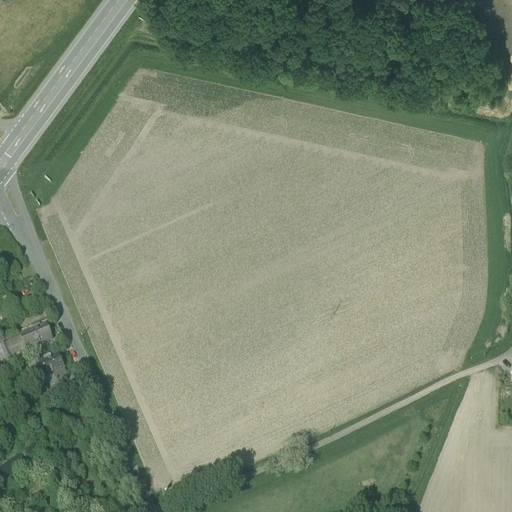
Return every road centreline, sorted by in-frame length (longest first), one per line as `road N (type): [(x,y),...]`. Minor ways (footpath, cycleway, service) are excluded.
road 1 (unclassified): [(164,511),(511,348)]
road 2 (unclassified): [(21,225),(153,511)]
road 3 (primary): [(35,118),(123,0)]
